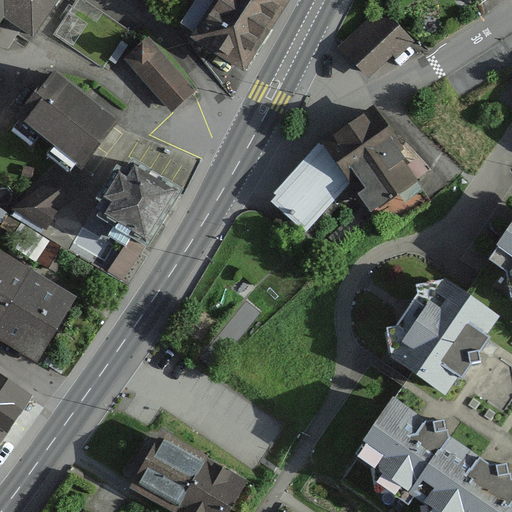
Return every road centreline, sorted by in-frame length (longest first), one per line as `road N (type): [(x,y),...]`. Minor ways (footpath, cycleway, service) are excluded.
road 1 (primary): [(248,139),(121,346),(0,511)]
road 2 (residential): [(511,15),(386,89),(319,96),(281,77)]
road 3 (residential): [(248,139),(186,57),(126,0)]
